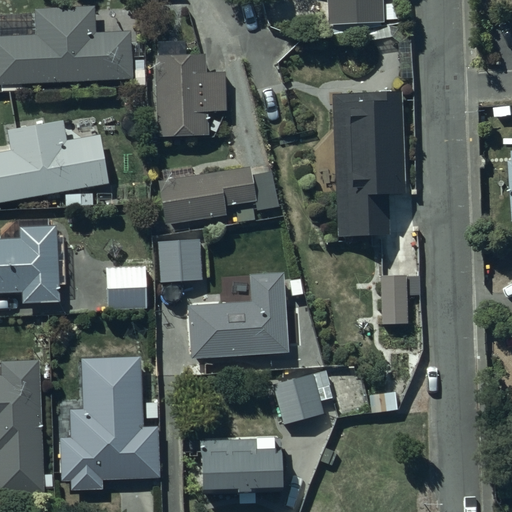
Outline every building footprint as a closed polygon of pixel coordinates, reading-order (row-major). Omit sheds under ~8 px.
[(328,0),(328,19),(382,18),(381,0),(328,0)] [(35,3),(36,31),(0,32),(0,81),(134,76),(132,26),(96,28),(94,1),(35,3)] [(511,26),(511,18),(495,19),(497,49),(511,47),(511,26)] [(156,48),(157,132),(209,131),(209,107),(226,107),(226,67),(207,67),(207,48),(156,48)] [(404,86),(334,89),(338,233),(389,231),(388,188),(407,188),(404,86)] [(11,146),(0,148),(0,199),(110,179),(101,130),(68,136),(64,115),(8,125),(11,146)] [(256,217),(254,206),(279,202),(274,166),(253,170),(251,161),(159,176),(166,222),(228,211),(226,201),(235,200),(238,220),(256,217)] [(21,234),(0,234),(0,288),(22,288),(23,299),(61,298),(58,221),(21,221),(21,234)] [(158,236),(161,278),(202,276),(200,234),(158,236)] [(146,262),(107,263),(108,305),(147,304),(146,262)] [(251,297),(188,300),(191,354),(289,349),(285,268),(250,269),(251,297)] [(420,271),(380,272),(381,320),(408,320),(408,293),(420,293),(420,271)] [(72,433),(59,434),(60,477),(71,477),(71,486),(104,485),(104,475),(160,474),(159,422),(144,422),(142,352),(81,353),(82,405),(72,405),(72,433)] [(0,372),(0,490),(45,490),(41,355),(2,356),(3,372),(0,372)] [(273,381),(284,421),(324,410),(321,400),(335,395),(326,365),(273,381)] [(397,386),(369,391),(372,410),(400,405),(397,386)] [(257,434),(202,434),(202,488),(238,488),(238,500),(257,500),(257,489),(282,489),(282,444),(276,444),(276,429),(257,429),(257,434)]
